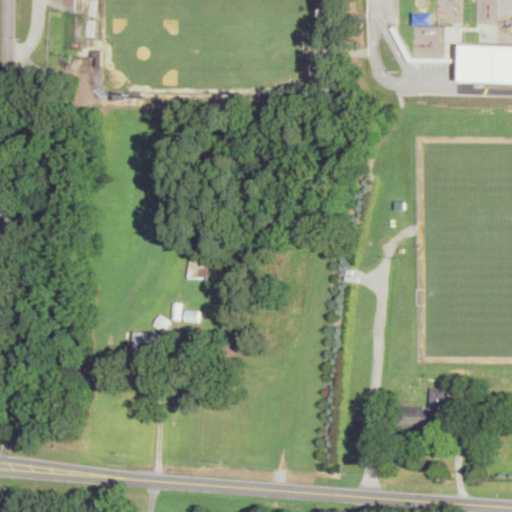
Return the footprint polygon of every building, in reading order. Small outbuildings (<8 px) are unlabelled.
[(511,45),(463,44),(462,80),(511,81),(511,45)] [(210,259),(191,259),(191,277),(210,277),(210,259)] [(200,310),(188,310),(187,318),(200,318),(200,310)] [(163,356),(163,330),(135,330),(135,356),(163,356)] [(432,405),(402,404),(401,423),(440,426),(441,411),(449,411),(450,388),(432,387),(432,405)]
